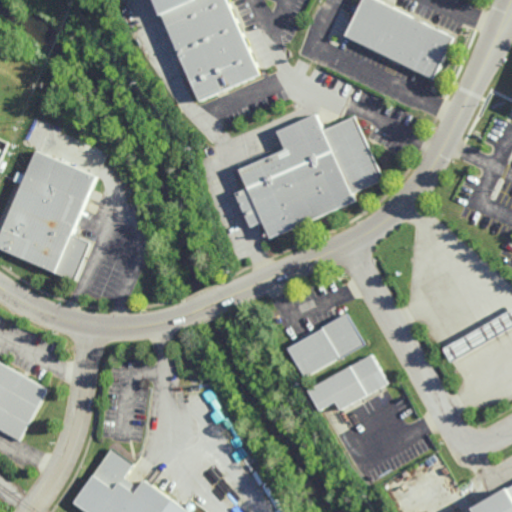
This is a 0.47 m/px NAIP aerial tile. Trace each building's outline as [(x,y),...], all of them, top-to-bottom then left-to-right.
[(159,0),(206,103),(266,76),(231,0),(159,0)] [(388,0),(368,0),(350,37),(439,81),(461,36),(388,0)] [(360,114),(328,128),(322,113),(280,132),(287,148),(243,167),(252,187),(241,192),(255,224),(267,219),(275,237),(358,201),(356,194),(389,180),(360,114)] [(41,150),(0,247),(77,279),(92,242),(78,236),(103,176),(41,150)] [(351,314),(293,348),(311,377),(368,344),(351,314)] [(511,314),(446,345),(453,360),(511,332),(511,314)] [(374,352),(314,389),(328,411),(342,402),(349,413),(394,385),(374,352)] [(0,360),(0,426),(23,440),(52,390),(0,360)] [(193,511),(151,483),(146,490),(127,477),(138,461),(113,444),(72,504),(83,511),(193,511)] [(511,511),(511,483),(473,504),(477,511),(511,511)]
